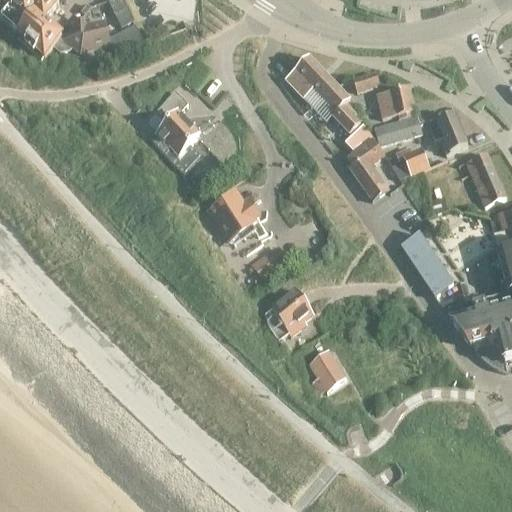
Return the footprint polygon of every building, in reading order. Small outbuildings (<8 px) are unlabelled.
[(69,50),(71,47),(81,54),(111,48),(106,23),(88,26),(81,20),(65,38),(44,21),(58,4),(52,0),(0,0),(0,1),(2,3),(0,5),(0,18),(18,34),(18,33),(44,56),(53,45),(59,50),(69,50)] [(123,35),(129,48),(142,42),(136,29),(123,35)] [(309,59),(285,82),(303,100),(313,91),(336,114),(333,118),(349,135),(360,124),(349,114),(353,110),(347,105),(350,102),(309,59)] [(357,95),(380,86),(375,74),(353,83),(357,95)] [(381,120),(413,113),(408,89),(379,95),(384,116),(380,117),(381,120)] [(156,136),(151,140),(183,173),(198,159),(188,149),(199,139),(178,117),(188,107),(175,93),(156,110),(168,124),(156,136)] [(435,120),(433,113),(374,131),(380,149),(422,136),(419,125),(435,120)] [(436,123),(439,129),(439,130),(435,131),(445,157),(467,148),(454,116),(436,123)] [(346,160),(352,168),(349,170),(372,203),(388,192),(372,168),(384,158),(363,127),(345,144),(355,154),(346,160)] [(411,179),(429,171),(421,150),(411,154),(409,150),(396,156),(401,167),(406,165),(411,179)] [(476,192),(497,182),(486,156),(465,165),(466,170),(476,192)] [(497,182),(476,192),(483,209),(504,200),(497,182)] [(312,192),(281,210),(307,255),(338,237),(312,192)] [(235,197),(210,213),(229,242),(253,227),(252,224),(258,220),(249,207),(243,211),(235,197)] [(511,211),(508,213),(498,216),(503,233),(507,232),(511,245),(511,244),(511,211)] [(419,236),(400,248),(434,299),(453,287),(419,236)] [(497,255),(508,295),(485,301),(488,311),(449,321),(470,347),(480,345),(482,352),(475,354),(476,355),(485,364),(488,366),(494,370),(505,374),(503,363),(511,360),(511,244),(511,245),(511,249),(511,250),(508,252),(507,249),(500,251),(501,254),(497,255)] [(261,281),(287,264),(278,250),(252,267),(261,281)] [(299,326),(312,317),(295,292),(271,309),(272,311),(264,317),(271,327),(268,328),(279,343),(289,336),(290,338),(302,330),(299,326)] [(309,366),(318,380),(311,384),(320,397),(345,381),(328,354),(309,366)]
